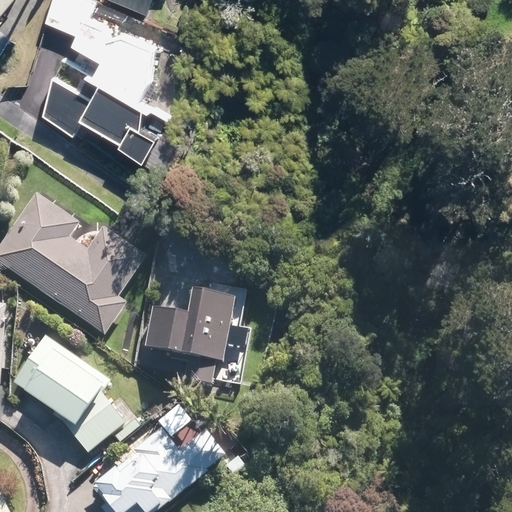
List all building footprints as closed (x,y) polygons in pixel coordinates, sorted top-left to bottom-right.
[(0,0),(0,17),(14,0),(0,0)] [(98,1),(95,0),(58,0),(51,20),(83,35),(80,42),(108,58),(97,76),(141,101),(154,80),(158,48),(126,34),(113,38),(109,27),(90,18),(98,1)] [(122,0),(150,12),(154,0),(122,0)] [(83,92),(59,79),(49,113),(76,133),(86,116),(129,140),(127,143),(150,159),(163,136),(147,127),(150,106),(141,101),(97,76),(93,73),(83,92)] [(41,197),(0,256),(0,259),(108,334),(130,303),(120,297),(147,258),(107,230),(91,253),(69,238),(79,224),(41,197)] [(221,384),(237,299),(198,292),(194,316),(157,309),(150,347),(193,355),(189,378),(221,384)] [(108,380),(45,335),(14,382),(56,417),(88,452),(125,422),(101,388),(108,380)] [(153,511),(225,456),(206,432),(181,451),(168,434),(136,458),(141,465),(127,476),(122,469),(98,488),(117,511),(115,511),(153,511)]
